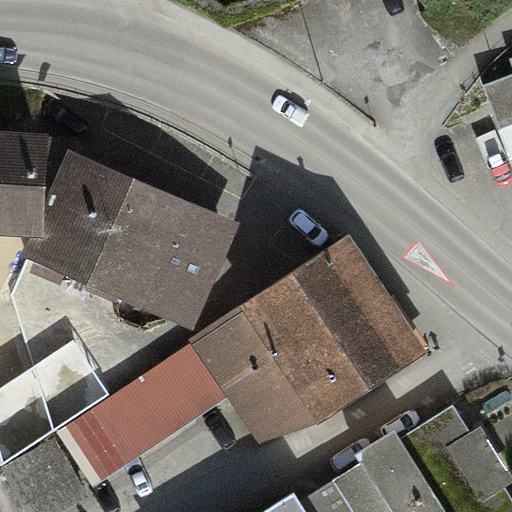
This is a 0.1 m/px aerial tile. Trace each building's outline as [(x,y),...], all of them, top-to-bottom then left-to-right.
[(511,62),(507,64),(511,77),(478,91),(495,133),(511,125),(511,62)] [(46,232),(46,148),(0,147),(0,245),(40,246),(46,232)] [(193,219),(74,167),(46,232),(40,246),(31,264),(150,316),(193,219)] [(341,255),(247,313),(312,417),(318,427),(412,369),(341,255)] [(257,451),(312,417),(247,313),(192,347),(257,451)] [(357,467),(364,478),(384,511),(511,511),(511,504),(459,419),(408,450),(402,440),(357,467)] [(56,451),(5,477),(22,511),(65,511),(82,504),(56,451)] [(374,511),(348,466),(269,511),(374,511)]
